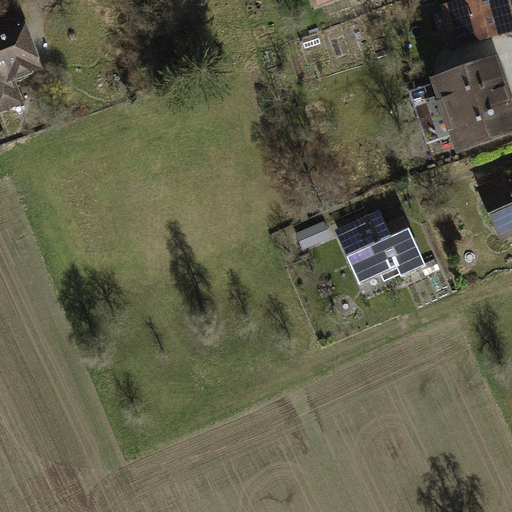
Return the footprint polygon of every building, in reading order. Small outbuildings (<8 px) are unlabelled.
[(467,0),(445,6),(456,46),(511,31),(511,27),(508,13),(504,0),(467,0)] [(37,67),(18,19),(0,26),(0,95),(15,90),(11,77),(37,67)] [(456,133),(460,147),(511,129),(511,114),(494,62),(409,92),(427,143),(456,133)] [(511,180),(510,175),(479,189),(501,238),(511,233),(511,180)] [(370,218),(339,232),(361,281),(390,268),(394,277),(420,265),(400,221),(376,232),(370,218)] [(322,225),(299,235),(304,247),(319,241),(316,235),(325,231),(322,225)] [(435,259),(421,265),(426,276),(440,269),(435,259)]
